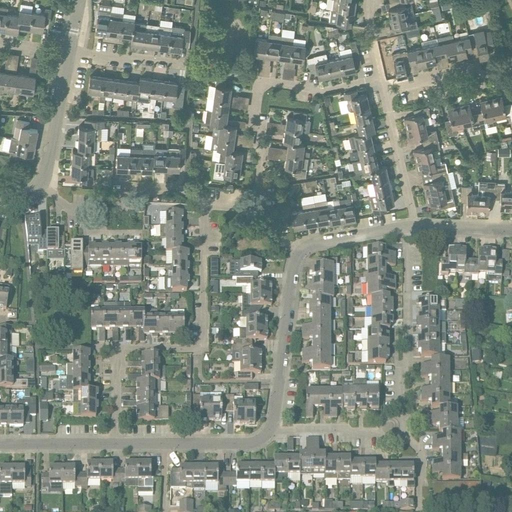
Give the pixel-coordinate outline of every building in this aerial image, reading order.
[(332,0),(331,10),(353,14),(355,1),(352,0),(350,0),(345,0),(346,1),(342,0),(332,0)] [(389,19),(407,15),(413,14),(411,5),(405,6),(405,5),(404,6),(402,0),(400,0),(390,2),(392,8),(387,9),(389,19)] [(428,0),(431,9),(438,8),(436,0),(428,0)] [(43,22),(49,23),(51,10),(44,9),(44,14),(31,12),(29,29),(42,31),(43,22)] [(328,23),(335,24),(351,26),(353,14),(331,10),(330,10),(328,23)] [(17,28),(29,29),(31,12),(18,11),(17,15),(16,23),(18,23),(17,28)] [(119,36),(122,20),(123,13),(110,12),(109,18),(107,34),(119,36)] [(17,33),(17,28),(18,23),(16,23),(17,15),(7,14),(4,31),(17,33)] [(397,33),(410,31),(409,25),(407,15),(389,19),(391,29),(396,28),(397,33)] [(94,32),(107,34),(109,18),(97,16),(94,32)] [(119,36),(131,37),(133,29),(134,22),(122,20),(119,36)] [(156,48),(168,50),(171,28),(159,26),(158,32),(156,48)] [(180,52),(181,46),(188,47),(189,31),(184,30),(184,28),(171,26),(171,28),(168,50),(180,52)] [(130,45),(143,47),(145,31),(133,29),(131,37),(130,45)] [(143,47),(156,48),(158,32),(145,31),(143,47)] [(469,43),(470,49),(472,56),(478,54),(479,59),(489,57),(488,51),(494,50),(490,31),(483,33),(485,39),(474,42),(475,42),(470,43),(469,43)] [(270,57),(278,58),(281,36),(269,34),(268,41),(264,65),(269,65),(270,57)] [(288,68),(292,44),(293,38),(281,36),(278,58),(284,59),(283,67),(288,68)] [(465,51),(470,49),(469,43),(470,43),(468,37),(462,39),(462,38),(453,40),(457,58),(466,55),(465,51)] [(258,64),(264,65),(268,41),(255,39),(252,55),(259,56),(258,64)] [(447,60),(457,58),(453,40),(443,43),(437,44),(440,56),(446,55),(447,60)] [(292,44),(288,68),(293,69),(294,61),(302,62),(305,46),(292,44)] [(434,58),(440,56),(437,44),(432,46),(431,45),(422,47),(426,65),(435,62),(434,58)] [(416,67),(426,65),(422,47),(412,50),(407,51),(410,63),(415,62),(416,67)] [(351,49),(350,49),(351,55),(354,65),(360,63),(357,51),(357,48),(356,48),(351,49)] [(391,55),(392,61),(396,78),(406,76),(405,71),(411,69),(410,63),(407,51),(391,55)] [(330,77),(327,61),(325,54),(313,57),(307,59),(308,65),(314,64),(318,79),(330,77)] [(355,71),(354,65),(351,55),(339,58),(343,74),(355,71)] [(330,77),(343,74),(339,58),(327,61),(330,77)] [(0,88),(7,90),(9,73),(0,72),(0,88)] [(7,90),(20,92),(22,75),(9,73),(7,90)] [(22,75),(20,92),(32,93),(34,77),(22,75)] [(87,92),(100,94),(102,78),(89,77),(87,92)] [(100,94),(99,102),(104,102),(105,95),(112,96),(114,80),(102,78),(100,94)] [(137,101),(149,102),(152,80),(139,78),(138,83),(138,95),(137,100),(137,101)] [(112,96),(124,98),(127,82),(114,80),(112,96)] [(152,80),(149,102),(155,103),(156,97),(162,98),(165,81),(152,80)] [(162,98),(175,100),(177,83),(165,81),(162,98)] [(124,98),(137,100),(138,95),(138,83),(127,82),(124,98)] [(213,99),(237,102),(238,97),(229,96),(231,88),(215,86),(213,99)] [(353,111),(368,107),(366,95),(357,97),(356,91),(343,94),(344,100),(347,100),(347,103),(346,104),(348,110),(350,111),(353,111)] [(490,100),(495,118),(505,116),(501,97),(490,100)] [(211,110),(227,113),(228,106),(236,107),(237,102),(213,99),(211,110)] [(496,125),(495,118),(490,100),(479,102),(482,113),(476,114),(480,129),(496,125)] [(471,131),(480,129),(476,114),(471,115),(469,105),(458,107),(462,126),(469,125),(471,131)] [(355,123),(371,119),(368,107),(353,111),(355,123)] [(406,130),(425,125),(423,118),(430,117),(428,107),(413,110),(414,116),(404,118),(406,130)] [(455,128),(462,126),(458,107),(447,110),(449,120),(444,121),(447,136),(457,134),(455,128)] [(219,124),(234,126),(234,122),(226,120),(227,113),(211,110),(211,111),(207,110),(205,123),(209,123),(209,124),(213,124),(219,125),(219,124)] [(276,128),(300,132),(302,119),(306,120),(306,113),(293,111),(292,118),(286,117),(285,124),(277,123),(276,128)] [(364,134),(369,133),(374,132),(371,119),(355,123),(358,134),(363,133),(364,134)] [(18,140),(34,143),(37,130),(28,129),(29,123),(16,120),(15,127),(20,128),(18,140)] [(77,139),(101,140),(101,128),(104,128),(104,121),(84,120),(84,127),(78,127),(77,139)] [(217,137),(242,141),(242,136),(234,134),(235,126),(234,126),(219,124),(219,125),(213,124),(212,136),(217,137)] [(422,143),(437,140),(435,130),(426,132),(425,125),(406,130),(408,140),(421,137),(422,143)] [(293,143),(299,144),(300,132),(276,128),(275,133),(284,135),(283,143),(287,143),(293,145),(293,143)] [(356,149),(372,145),(369,133),(364,134),(363,133),(358,134),(353,135),(353,136),(348,138),(351,150),(356,149)] [(225,150),(232,151),(233,145),(241,146),(242,141),(217,137),(215,150),(226,151),(225,150)] [(77,151),(93,152),(94,140),(101,140),(77,139),(77,151)] [(10,151),(9,157),(22,160),(23,154),(32,156),(34,143),(18,140),(16,152),(10,151)] [(416,163),(434,158),(433,151),(439,149),(437,140),(422,143),(424,149),(413,151),(416,163)] [(278,154),(308,158),(309,152),(303,151),(304,145),(299,144),(293,143),(293,145),(287,143),(287,149),(278,148),(278,154)] [(359,160),(375,157),(372,145),(356,149),(359,160)] [(179,162),(185,163),(185,149),(179,149),(167,149),(167,154),(166,154),(165,171),(179,171),(179,162)] [(224,162),(240,165),(242,152),(232,151),(225,150),(226,151),(224,162)] [(88,164),(88,163),(88,153),(93,153),(93,152),(77,151),(72,151),(71,163),(88,164)] [(116,171),(128,171),(129,155),(116,154),(116,171)] [(154,170),(165,171),(166,154),(153,154),(153,156),(153,164),(154,164),(154,170)] [(305,178),(306,171),(308,158),(278,154),(277,159),(285,160),(284,168),(286,168),(285,175),(290,176),(290,181),(305,178)] [(128,171),(141,172),(141,156),(129,155),(128,171)] [(154,173),(154,170),(154,164),(153,164),(153,156),(141,156),(141,172),(154,173)] [(359,174),(365,173),(376,170),(375,169),(378,169),(375,157),(359,160),(354,162),(357,174),(357,175),(359,174)] [(432,176),(447,173),(445,163),(436,165),(434,158),(416,163),(418,173),(430,170),(432,176)] [(240,165),(224,162),(222,176),(238,178),(240,165)] [(93,184),(93,177),(93,170),(87,169),(88,164),(71,163),(71,177),(80,177),(80,183),(93,184)] [(372,183),(388,180),(385,167),(378,169),(375,169),(376,170),(365,173),(366,177),(370,177),(372,183)] [(425,195),(444,190),(451,189),(447,173),(432,176),(433,181),(422,184),(425,195)] [(375,195),(391,192),(388,180),(372,183),(375,195)] [(494,200),(495,184),(495,182),(478,181),(477,194),(476,214),(488,214),(489,199),(494,200)] [(499,211),(510,211),(511,191),(504,191),(504,184),(495,184),(494,200),(499,200),(499,211)] [(466,213),(476,214),(477,194),(470,194),(471,187),(461,187),(460,202),(466,203),(466,213)] [(439,209),(454,206),(452,196),(446,197),(444,190),(425,195),(427,206),(438,203),(439,209)] [(373,215),(386,212),(385,206),(393,204),(391,192),(375,195),(369,196),(373,215)] [(306,226),(317,224),(315,208),(314,203),(302,205),(303,210),(306,226)] [(355,220),(355,218),(352,204),(339,206),(342,223),(355,220)] [(317,224),(329,222),(328,216),(329,216),(328,208),(328,206),(315,208),(317,224)] [(330,225),(342,223),(339,206),(328,208),(329,216),(328,216),(329,222),(330,225)] [(293,229),(306,226),(303,210),(290,213),(293,229)] [(165,227),(179,226),(179,220),(182,220),(181,213),(165,214),(165,227)] [(37,252),(46,252),(46,232),(41,232),(39,217),(33,218),(33,219),(24,220),(27,240),(37,240),(37,252)] [(165,240),(180,239),(180,233),(182,233),(182,226),(179,226),(165,227),(165,240)] [(64,252),(64,248),(64,238),(58,238),(58,232),(46,232),(46,252),(64,252)] [(165,254),(180,252),(180,246),(182,246),(182,239),(180,239),(165,240),(165,254)] [(82,267),(82,248),(82,243),(70,243),(70,248),(64,248),(64,252),(64,270),(70,270),(70,273),(82,273),(82,267)] [(88,268),(101,268),(101,248),(94,248),(94,246),(88,246),(88,248),(82,248),(82,267),(88,267),(88,268)] [(101,268),(114,267),(114,248),(107,248),(107,246),(101,246),(101,248),(101,268)] [(114,248),(114,267),(127,267),(127,248),(120,248),(120,246),(114,246),(114,248)] [(141,267),(141,263),(140,248),(133,248),(133,246),(127,246),(127,248),(127,267),(141,267)] [(366,261),(395,260),(395,254),(384,254),(384,248),(366,248),(366,261)] [(447,274),(455,274),(456,250),(448,250),(447,262),(440,261),(440,276),(447,276),(447,274)] [(463,277),(470,277),(471,263),(464,262),(465,250),(456,250),(455,274),(463,274),(463,277)] [(477,275),(485,275),(486,251),(478,251),(477,263),(471,263),(470,277),(477,277),(477,275)] [(501,269),(501,267),(501,264),(494,263),(495,251),(486,251),(485,275),(493,275),(493,278),(500,278),(500,277),(508,278),(509,269),(501,269)] [(171,265),(186,265),(186,259),(188,259),(188,252),(180,252),(165,254),(165,266),(171,266),(171,265)] [(314,277),(333,277),(333,266),(336,266),(336,260),(326,260),(326,266),(314,266),(314,270),(311,270),(311,278),(314,278),(314,277)] [(366,272),(384,272),(384,267),(395,267),(395,260),(366,261),(366,272)] [(235,279),(249,279),(249,273),(260,273),(260,262),(239,262),(239,273),(235,273),(235,279)] [(171,279),(186,278),(186,272),(188,272),(188,265),(186,265),(171,265),(171,266),(171,267),(159,267),(159,268),(157,268),(157,273),(165,273),(165,279),(171,279)] [(366,285),(395,285),(395,278),(384,278),(384,272),(366,272),(366,285)] [(311,288),(333,288),(333,277),(314,277),(314,278),(314,282),(311,282),(311,288)] [(171,279),(171,292),(186,292),(186,285),(188,285),(188,278),(186,278),(171,279)] [(0,308),(5,310),(9,287),(0,285),(0,308)] [(270,285),(249,285),(250,296),(270,296),(270,285)] [(370,297),(384,296),(384,291),(395,291),(395,285),(366,285),(366,297),(370,297)] [(330,299),(329,299),(333,299),(333,288),(311,288),(311,295),(314,295),(314,298),(330,299)] [(241,313),(255,313),(255,307),(270,307),(270,296),(250,296),(241,296),(241,313)] [(370,308),(392,308),(392,301),(388,301),(388,296),(384,296),(370,297),(370,308)] [(308,310),(330,310),(329,299),(330,299),(314,298),(311,298),(311,303),(308,303),(308,310)] [(420,312),(438,312),(438,300),(417,300),(417,307),(420,307),(420,312)] [(104,333),(104,329),(104,305),(98,305),(98,312),(90,312),(90,329),(98,329),(98,333),(104,333)] [(117,333),(117,329),(117,305),(104,305),(104,329),(111,329),(111,333),(117,333)] [(130,329),(130,311),(130,305),(117,305),(117,329),(125,329),(125,333),(130,333),(130,329)] [(389,319),(388,319),(388,315),(392,315),(392,308),(370,308),(370,320),(389,319)] [(170,335),(170,311),(170,310),(164,310),(164,318),(157,318),(157,335),(164,335),(164,339),(170,339),(170,335)] [(311,322),(330,322),(330,310),(308,310),(308,317),(311,317),(311,322)] [(138,333),(143,333),(144,312),(144,311),(130,311),(130,329),(138,329),(138,333)] [(170,311),(170,335),(178,335),(178,338),(183,338),(183,311),(170,311)] [(157,339),(157,335),(157,318),(157,312),(144,312),(143,333),(143,335),(151,335),(151,339),(157,339)] [(417,323),(438,323),(438,312),(420,312),(420,316),(417,316),(417,323)] [(245,330),(266,330),(266,319),(255,319),(255,313),(241,313),(241,319),(245,319),(245,330)] [(370,330),(384,330),(388,330),(388,326),(392,326),(392,319),(388,319),(389,319),(370,320),(370,330)] [(301,334),(330,334),(330,322),(311,322),(311,326),(301,326),(301,334)] [(420,334),(438,334),(438,323),(417,323),(417,330),(420,330),(420,334)] [(0,347),(6,348),(6,334),(11,334),(11,327),(0,327),(0,347)] [(235,347),(248,347),(251,347),(251,341),(266,340),(266,330),(245,330),(238,330),(238,340),(235,340),(235,347)] [(366,341),(388,341),(388,335),(384,335),(384,330),(370,330),(366,330),(366,341)] [(311,346),(330,346),(330,334),(301,334),(301,339),(311,339),(311,346)] [(417,346),(438,346),(438,334),(420,334),(420,338),(417,338),(417,346)] [(385,353),(385,352),(385,348),(388,348),(388,341),(366,341),(366,353),(385,353)] [(301,358),(330,358),(330,346),(311,346),(311,350),(301,350),(301,358)] [(420,357),(438,357),(438,346),(417,346),(417,352),(420,352),(420,357)] [(231,364),(239,363),(260,363),(260,353),(248,353),(248,347),(235,347),(230,347),(231,364)] [(87,359),(88,359),(89,359),(89,352),(72,352),(72,365),(87,365),(87,359)] [(366,353),(366,364),(385,364),(385,359),(388,359),(388,352),(385,352),(385,353),(366,353)] [(27,373),(35,373),(34,354),(26,355),(27,373)] [(141,369),(158,369),(158,355),(141,355),(141,363),(137,363),(137,369),(141,369)] [(311,369),(330,369),(330,358),(301,358),(301,363),(311,363),(311,369)] [(420,372),(449,372),(449,359),(430,360),(430,365),(420,365),(420,372)] [(0,374),(12,374),(12,361),(6,361),(0,361),(0,374)] [(235,380),(248,380),(248,374),(260,374),(260,363),(239,363),(239,374),(235,374),(235,380)] [(60,391),(71,391),(72,365),(67,365),(67,377),(60,377),(60,391)] [(87,372),(88,372),(89,372),(89,365),(87,365),(72,365),(72,378),(87,378),(87,372)] [(137,382),(158,382),(163,382),(163,369),(158,369),(141,369),(141,377),(137,377),(137,382)] [(431,384),(449,384),(449,372),(420,372),(420,379),(431,379),(431,384)] [(0,387),(12,388),(27,388),(26,381),(12,381),(12,374),(0,374),(0,387)] [(39,390),(50,390),(50,377),(40,376),(39,390)] [(87,392),(87,391),(87,385),(89,385),(89,378),(87,378),(72,378),(72,392),(80,392),(87,392)] [(366,410),(366,407),(366,389),(366,381),(354,382),(354,385),(354,407),(359,407),(359,410),(366,410)] [(133,395),(136,395),(154,395),(158,395),(158,382),(137,382),(136,382),(136,390),(133,390),(133,395)] [(420,396),(449,396),(449,395),(454,395),(454,384),(449,384),(431,384),(431,389),(420,390),(420,396)] [(354,410),(354,407),(354,385),(341,385),(341,391),(342,407),(347,407),(347,410),(354,410)] [(366,389),(366,407),(371,407),(371,410),(378,410),(378,389),(366,389)] [(80,404),(95,404),(95,398),(97,398),(97,391),(87,391),(87,392),(80,392),(80,404)] [(312,409),(317,409),(317,391),(305,391),(305,419),(312,419),(312,409)] [(323,419),(329,419),(329,391),(317,391),(317,409),(323,409),(323,419)] [(342,409),(342,407),(341,391),(329,391),(329,419),(336,419),(336,409),(342,409)] [(136,409),(154,409),(154,395),(136,395),(136,403),(133,403),(133,409),(136,409)] [(439,408),(449,408),(449,396),(420,396),(420,403),(431,403),(431,409),(439,408)] [(199,422),(210,422),(210,400),(200,400),(200,397),(193,397),(193,410),(199,410),(199,422)] [(221,410),(227,410),(227,397),(220,397),(221,400),(210,400),(210,422),(221,422),(221,410)] [(233,425),(244,425),(244,404),(233,404),(233,397),(227,397),(227,410),(233,410),(233,425)] [(23,416),(35,416),(35,399),(29,399),(24,398),(22,398),(22,402),(16,402),(16,410),(9,410),(9,427),(23,427),(23,416)] [(47,420),(47,404),(39,404),(39,420),(47,420)] [(80,418),(88,418),(95,418),(95,411),(97,411),(97,404),(95,404),(80,404),(80,418)] [(244,404),(244,425),(254,425),(254,404),(244,404)] [(428,420),(457,420),(457,408),(449,408),(439,408),(439,414),(428,414),(428,420)] [(133,422),(154,422),(167,422),(166,409),(154,409),(136,409),(136,416),(133,416),(133,422)] [(0,427),(9,427),(9,410),(0,410),(0,427)] [(442,433),(457,432),(457,420),(428,420),(428,427),(439,427),(439,433),(442,433)] [(432,444),(460,444),(460,432),(457,432),(442,433),(442,438),(432,438),(432,444)] [(299,476),(311,476),(311,440),(305,440),(305,454),(298,454),(298,458),(299,476)] [(311,476),(324,476),(324,458),(324,454),(318,454),(318,440),(311,440),(311,476)] [(442,456),(460,456),(460,444),(432,444),(432,451),(442,451),(442,456)] [(432,469),(460,468),(460,462),(467,462),(467,456),(460,456),(442,456),(442,462),(432,462),(432,469)] [(274,476),(286,476),(286,458),(273,458),(273,466),(274,476)] [(286,476),(299,476),(298,458),(286,458),(286,476)] [(324,481),(337,481),(337,458),(324,458),(324,476),(324,481)] [(350,480),(350,462),(350,458),(337,458),(337,481),(349,481),(349,480),(350,480)] [(350,480),(362,480),(362,462),(350,462),(350,480)] [(375,483),(375,466),(375,462),(362,462),(362,480),(374,480),(374,483),(375,483)] [(87,481),(99,481),(99,464),(87,464),(87,474),(80,474),(80,488),(80,490),(86,490),(87,488),(87,481)] [(112,484),(119,484),(118,470),(112,470),(112,464),(99,464),(99,481),(112,481),(112,484)] [(125,481),(137,481),(137,464),(125,464),(125,470),(118,470),(119,484),(125,484),(125,481)] [(137,481),(137,494),(152,494),(152,480),(150,480),(150,464),(137,464),(137,481)] [(235,474),(229,474),(229,487),(232,487),(236,487),(236,484),(248,484),(248,466),(235,466),(235,474)] [(248,484),(261,484),(261,466),(248,466),(248,484)] [(274,484),(274,476),(273,466),(261,466),(261,484),(274,484)] [(375,483),(387,483),(387,466),(375,466),(375,483)] [(394,483),(400,483),(399,466),(387,466),(387,483),(387,488),(394,488),(394,483)] [(413,489),(413,483),(413,466),(399,466),(400,483),(400,489),(407,489),(413,489)] [(170,489),(192,489),(192,467),(178,467),(178,474),(170,474),(170,489)] [(205,490),(205,485),(204,467),(192,467),(192,489),(192,490),(205,490)] [(217,487),(223,487),(223,474),(217,474),(217,467),(204,467),(205,485),(217,484),(217,487)] [(0,491),(11,491),(11,468),(0,468),(0,491)] [(25,488),(30,488),(30,475),(24,475),(24,468),(11,468),(11,491),(25,491),(25,488)] [(49,491),(61,491),(61,468),(48,468),(48,474),(42,474),(42,488),(49,488),(49,491)] [(74,488),(80,488),(80,474),(74,474),(74,468),(61,468),(61,491),(74,491),(74,488)] [(442,481),(460,481),(460,468),(432,469),(432,475),(442,475),(442,481)] [(400,511),(414,511),(414,502),(400,502),(400,511)]
